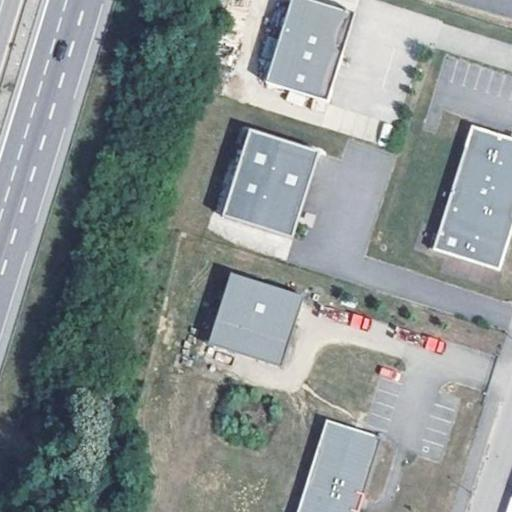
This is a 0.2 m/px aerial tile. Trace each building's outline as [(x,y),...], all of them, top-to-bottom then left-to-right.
[(328,102),(344,54),(334,51),(346,11),(310,0),(291,0),(266,83),(328,102)] [(344,54),(356,14),(346,11),(334,51),(344,54)] [(500,272),(511,234),(511,138),(472,126),(433,251),(500,272)] [(293,240),(321,153),(251,131),(223,218),(293,240)] [(290,345),(305,297),(232,274),(217,322),(290,345)] [(283,369),(290,345),(217,322),(209,346),(283,369)] [(360,511),(383,438),(327,421),(298,511),(360,511)]
